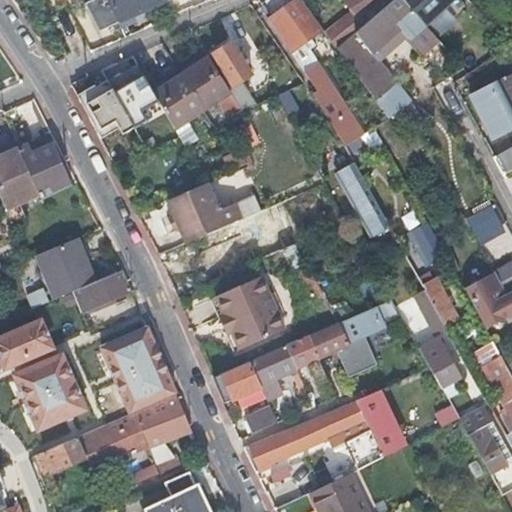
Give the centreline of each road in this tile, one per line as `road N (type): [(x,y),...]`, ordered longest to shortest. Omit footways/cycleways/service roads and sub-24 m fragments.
road 1 (residential): [(255,511),(50,88)]
road 2 (residential): [(50,88),(235,0)]
road 3 (residential): [(511,218),(443,92)]
